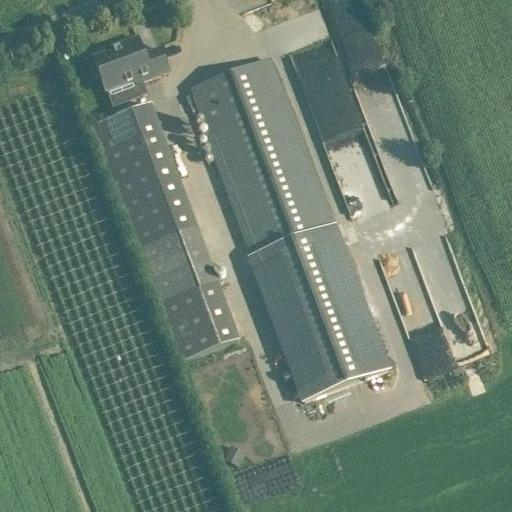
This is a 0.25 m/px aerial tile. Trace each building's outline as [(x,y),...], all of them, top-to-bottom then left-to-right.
[(145,57),(139,40),(112,50),(113,54),(94,61),(95,65),(90,66),(95,79),(100,77),(106,94),(141,81),(143,85),(170,74),(161,51),(145,57)] [(306,100),(338,92),(329,58),(297,66),(306,100)] [(191,92),(255,258),(250,260),(305,405),(389,374),(334,228),(333,229),(270,63),(191,92)] [(93,128),(160,309),(181,365),(239,344),(151,107),(93,128)] [(421,377),(485,359),(451,243),(417,253),(424,279),(395,287),(421,377)] [(229,453),(225,462),(238,469),(243,460),(229,453)]
